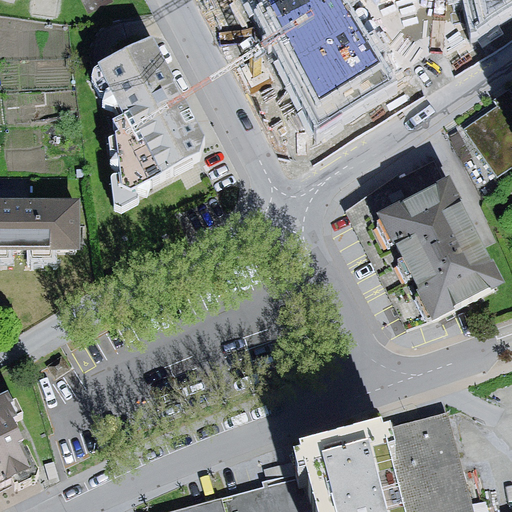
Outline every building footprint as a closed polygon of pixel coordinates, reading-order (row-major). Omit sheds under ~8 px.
[(387,72),(344,0),(252,0),(310,122),(387,72)] [(511,0),(463,0),(472,38),(511,8),(511,0)] [(153,36),(91,65),(116,118),(96,127),(131,200),(133,199),(128,189),(208,152),(153,36)] [(496,177),(511,162),(511,96),(465,129),(496,177)] [(447,180),(374,218),(429,322),(501,285),(447,180)] [(79,206),(0,206),(0,258),(80,258),(79,206)] [(0,408),(0,498),(26,484),(11,450),(0,408)] [(393,511),(379,447),(283,468),(292,511),(393,511)]
